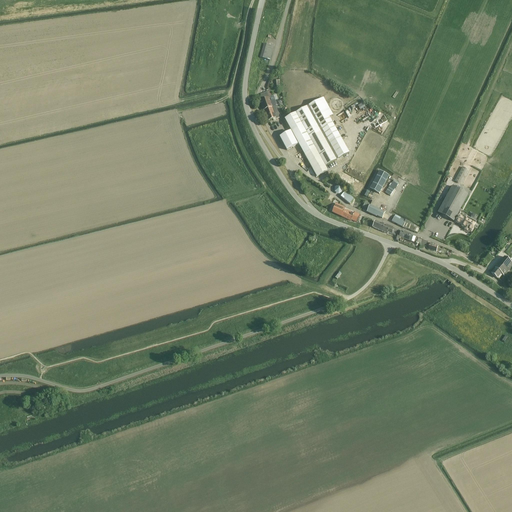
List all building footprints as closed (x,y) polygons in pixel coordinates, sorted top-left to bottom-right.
[(260,58),(270,61),(274,46),(264,44),(260,58)] [(261,101),(260,102),(263,110),(264,111),(276,106),(277,106),(273,96),(272,97),(270,93),(261,96),(261,101)] [(276,106),(264,111),(266,118),(267,117),(269,121),(273,120),(273,121),(279,118),(277,114),(278,113),(276,106)] [(290,132),(280,138),(287,150),(298,144),(316,177),(328,171),(325,167),(325,166),(336,160),(349,153),(329,118),(316,125),(306,107),(302,109),(299,111),(288,118),(284,120),(285,120),(290,129),(290,130),(291,132),(290,132)] [(463,168),(455,182),(458,183),(465,169),(463,168)] [(370,189),(379,194),(389,176),(380,171),(370,189)] [(399,184),(394,180),(385,193),(390,196),(399,184)] [(343,188),(339,186),(335,187),(335,192),(338,195),(343,193),(343,188)] [(438,213),(454,222),(468,195),(452,187),(438,213)] [(340,197),(350,205),(354,200),(344,192),(340,197)] [(336,204),(332,212),(347,219),(348,220),(351,221),(351,220),(356,223),(356,222),(357,222),(360,215),(354,213),(354,214),(348,211),(348,212),(344,210),(345,208),(336,204)] [(370,206),(367,212),(376,217),(382,219),(385,213),(370,206)] [(394,217),(392,222),(402,227),(404,222),(405,221),(395,216),(394,217)] [(459,216),(455,222),(462,226),(461,226),(471,231),(475,224),(476,222),(467,217),(466,219),(465,219),(459,216)] [(404,222),(402,227),(406,229),(417,233),(419,229),(416,228),(416,227),(414,226),(413,225),(407,221),(406,220),(405,221),(404,222)] [(395,236),(397,231),(375,221),(372,227),(387,234),(388,233),(395,236)] [(399,237),(400,238),(401,238),(411,242),(414,243),(414,241),(417,242),(417,243),(421,245),(422,240),(417,238),(416,238),(401,232),(399,237)] [(511,266),(511,264),(504,258),(495,269),(491,274),(497,279),(501,274),(504,277),(511,266)]
